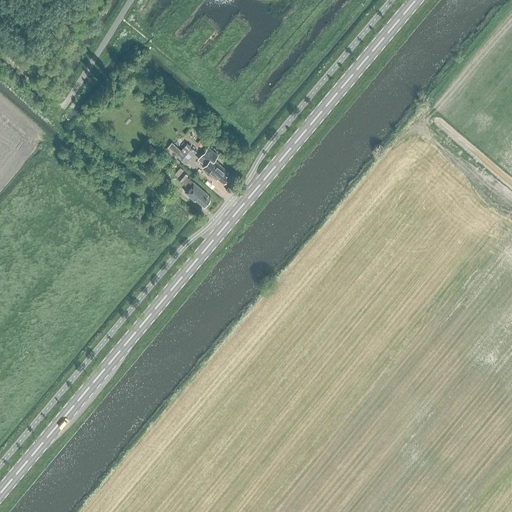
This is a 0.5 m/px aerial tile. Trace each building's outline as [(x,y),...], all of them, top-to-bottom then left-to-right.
[(188,112),(171,98),(165,105),(181,119),(188,112)] [(197,143),(201,147),(206,141),(202,137),(197,143)] [(180,151),(171,143),(165,150),(174,159),(176,156),(185,164),(196,152),(187,144),(180,151)] [(224,182),(229,176),(226,174),(228,172),(214,160),(217,156),(208,148),(207,148),(202,156),(198,160),(205,166),(203,167),(216,177),(217,176),(224,182)] [(187,176),(182,172),(177,178),(182,182),(187,176)] [(161,173),(156,178),(164,185),(168,179),(161,173)] [(207,195),(209,193),(195,181),(186,192),(195,200),(196,199),(205,206),(211,198),(207,195)]
